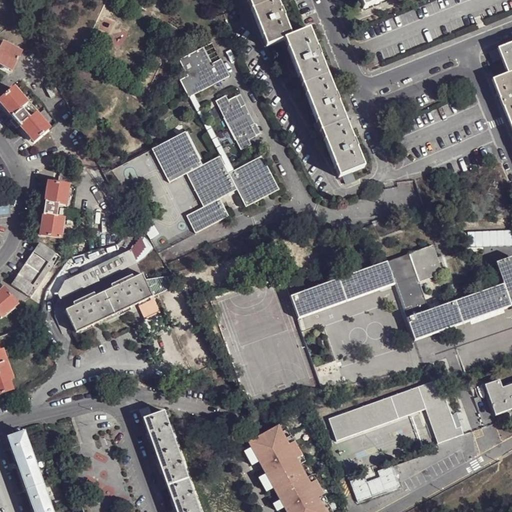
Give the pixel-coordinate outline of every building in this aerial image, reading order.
[(275,0),(246,0),(265,47),(283,40),(290,37),(275,0)] [(384,0),(360,0),(364,8),(384,0)] [(363,168),(308,31),(290,37),(283,40),(338,177),(342,176),(351,172),(363,168)] [(21,53),(2,43),(0,46),(0,64),(12,71),(21,53)] [(511,43),(498,50),(502,59),(508,74),(511,72),(511,43)] [(203,48),(179,61),(187,77),(180,81),(186,94),(188,98),(189,98),(193,95),(229,77),(220,60),(212,65),(203,48)] [(502,59),(498,50),(489,53),(493,63),(502,59)] [(511,72),(508,74),(493,81),(511,127),(511,72)] [(49,130),(37,116),(35,114),(30,119),(23,110),(28,106),(27,104),(14,90),(0,101),(0,104),(14,120),(19,127),(34,143),(49,130)] [(193,95),(189,98),(220,157),(229,174),(233,172),(193,95)] [(240,95),(235,97),(241,107),(244,106),(245,106),(240,95)] [(216,102),(241,150),(251,145),(249,141),(255,137),(251,126),(254,125),(244,106),(241,107),(235,97),(228,101),(226,97),(216,102)] [(39,114),(29,102),(27,104),(28,106),(23,110),(30,119),(35,114),(37,116),(39,114)] [(261,135),(255,124),(254,125),(251,126),(255,137),(261,135)] [(196,234),(228,217),(220,199),(237,190),(246,208),(279,190),(261,157),(253,161),(233,172),(229,174),(220,157),(202,166),(185,134),(163,145),(152,151),(169,183),(186,174),(204,208),(187,217),(196,234)] [(129,184),(135,179),(134,170),(127,166),(119,171),(120,180),(129,184)] [(351,172),(342,176),(345,184),(354,181),(351,172)] [(135,179),(129,184),(130,194),(138,196),(144,192),(144,184),(135,179)] [(68,186),(49,183),(45,206),(44,214),(41,236),(60,239),(63,219),(57,218),(59,206),(65,207),(68,186)] [(466,252),(507,242),(503,223),(462,232),(466,252)] [(437,255),(432,243),(386,260),(289,295),(297,319),(394,284),(405,317),(428,308),(418,280),(442,271),(439,262),(437,255)] [(61,258),(39,244),(11,285),(31,298),(53,266),(55,267),(61,258)] [(133,249),(130,251),(136,262),(139,261),(133,249)] [(66,312),(77,334),(140,303),(153,297),(136,262),(130,251),(65,282),(58,295),(59,298),(57,303),(54,307),(55,317),(66,312)] [(460,297),(444,253),(437,255),(439,262),(440,262),(454,299),(460,297)] [(511,256),(496,263),(503,282),(460,297),(454,299),(428,308),(405,317),(414,339),(449,327),(511,305),(511,306),(511,256)] [(442,280),(434,283),(436,288),(444,285),(442,280)] [(18,306),(4,290),(0,293),(0,317),(1,319),(18,306)] [(153,297),(140,303),(147,317),(160,311),(153,297)] [(0,352),(0,394),(12,390),(9,380),(12,379),(3,352),(0,352)] [(317,371),(324,389),(342,382),(335,364),(317,371)] [(328,419),(336,442),(424,410),(436,444),(463,434),(460,426),(455,428),(450,414),(438,379),(328,419)] [(500,387),(498,380),(483,386),(486,392),(495,390),(500,387)] [(511,389),(511,383),(500,387),(495,390),(496,395),(511,389)] [(511,408),(511,389),(496,395),(495,390),(486,392),(494,416),(511,408)] [(151,416),(149,407),(140,410),(143,419),(151,416)] [(198,511),(164,412),(151,416),(143,419),(175,511),(198,511)] [(460,426),(455,412),(450,414),(455,428),(460,426)] [(330,511),(282,424),(247,443),(265,475),(272,489),(279,501),(282,508),(284,511),(330,511)] [(51,511),(24,432),(8,438),(34,511),(51,511)] [(258,463),(250,449),(243,453),(251,467),(258,463)] [(397,482),(391,464),(350,479),(355,496),(397,482)] [(272,489),(265,475),(258,479),(265,492),(272,489)] [(282,508),(279,501),(272,505),(275,511),(282,508)]
